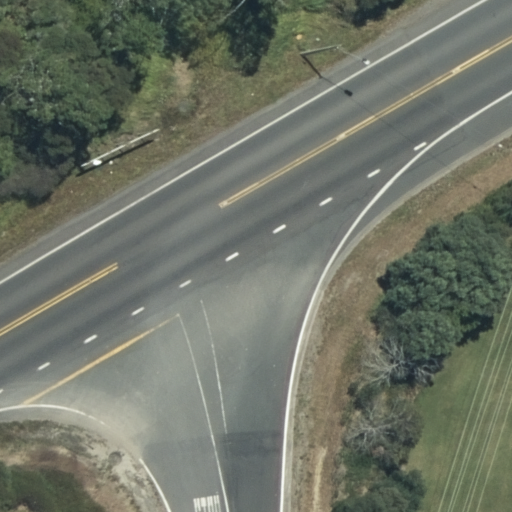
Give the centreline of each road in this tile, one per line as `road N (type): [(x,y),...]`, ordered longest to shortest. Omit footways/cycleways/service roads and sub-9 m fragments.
road 1 (primary): [(139,250),(511,31)]
road 2 (tertiary): [(226,511),(193,360),(139,250)]
road 3 (primary): [(0,337),(139,250)]
